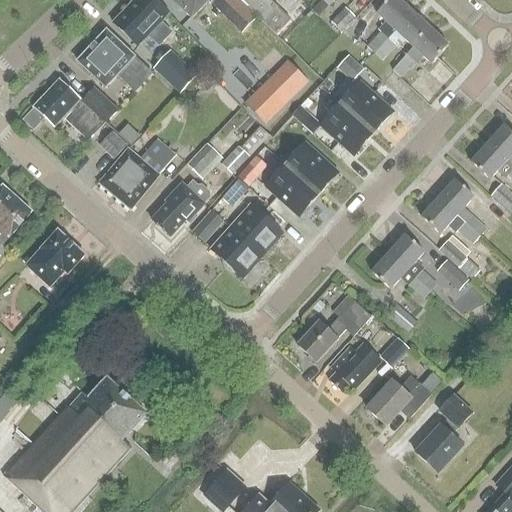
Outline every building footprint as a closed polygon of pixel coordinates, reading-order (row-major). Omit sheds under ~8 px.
[(167,15),(151,0),(136,0),(112,25),(136,47),(167,15)] [(168,0),(171,2),(171,1),(191,19),(208,0),(168,0)] [(255,21),(233,0),(215,0),(211,5),(242,35),(255,21)] [(236,0),(275,35),(303,4),(300,0),(236,0)] [(395,33),(412,14),(397,0),(392,0),(377,17),(385,23),(377,32),(380,35),(387,42),(395,33)] [(339,34),(353,19),(344,10),(330,25),(339,34)] [(430,30),(412,14),(395,33),(387,42),(388,42),(395,49),(403,40),(413,49),(430,30)] [(430,30),(413,49),(406,57),(413,64),(415,66),(423,58),(431,66),(448,47),(430,30)] [(153,75),(134,58),(110,36),(109,37),(106,34),(78,64),(105,89),(116,77),(135,94),(153,75)] [(367,50),(374,57),(388,42),(387,42),(380,35),(367,50)] [(374,57),(381,63),(395,49),(388,42),(374,57)] [(154,69),(181,93),(194,78),(167,55),(154,69)] [(400,79),(413,64),(406,57),(393,71),(400,79)] [(363,71),(349,58),(338,70),(344,75),(346,72),(355,80),(363,71)] [(273,77),(244,105),(264,125),(293,97),(273,77)] [(60,82),(34,110),(53,128),(62,120),(86,143),(99,130),(105,124),(81,102),(60,82)] [(340,106),(373,136),(393,113),(372,94),(361,84),(340,106)] [(92,90),(81,102),(105,124),(115,112),(92,90)] [(340,106),(320,128),(353,158),(373,136),(340,106)] [(511,134),(504,128),(488,146),(511,168),(511,134)] [(101,147),(115,160),(127,148),(112,135),(101,147)] [(126,151),(112,170),(99,186),(130,211),(176,158),(158,143),(140,162),(138,161),(126,151)] [(306,145),(286,167),(319,197),(339,174),(306,145)] [(197,176),(217,156),(207,146),(188,167),(197,176)] [(505,180),(507,178),(511,182),(511,168),(488,146),(471,165),(490,182),(498,174),(505,180)] [(221,167),(232,177),(250,159),(238,148),(221,167)] [(248,166),(237,178),(247,187),(258,175),(248,166)] [(319,197),(286,167),(266,189),(298,219),(319,197)] [(182,184),(165,203),(167,205),(152,222),(170,238),(185,221),(188,223),(210,198),(210,193),(202,186),(198,187),(193,182),(188,188),(182,184)] [(454,183),(438,201),(457,219),(465,226),(472,219),(464,211),(474,200),(454,183)] [(511,195),(502,186),(491,198),(511,216),(511,195)] [(0,257),(5,252),(0,247),(31,214),(3,187),(0,190),(0,257)] [(465,226),(457,219),(438,201),(421,219),(440,236),(448,228),(456,236),(459,234),(465,226)] [(230,228),(263,257),(283,235),(250,205),(230,228)] [(201,223),(214,234),(224,224),(211,212),(201,223)] [(472,219),(465,226),(480,240),(487,232),(472,219)] [(465,226),(459,234),(473,247),(480,240),(465,226)] [(263,257),(230,228),(210,250),(243,280),(263,257)] [(63,272),(67,275),(83,258),(58,234),(26,268),(48,288),(63,272)] [(404,239),(388,256),(392,259),(431,295),(437,287),(414,266),(423,256),(404,239)] [(458,268),(465,259),(448,244),(440,252),(458,268)] [(431,295),(392,259),(388,256),(372,274),(392,291),(401,281),(424,302),(431,295)] [(480,273),(467,261),(459,270),(472,281),(480,273)] [(470,282),(448,263),(439,273),(461,292),(470,282)] [(504,295),(499,297),(498,302),(502,305),(507,304),(508,299),(504,295)] [(356,304),(354,305),(340,320),(339,320),(328,331),(320,323),(299,346),(317,363),(338,341),(337,340),(346,331),(354,338),(372,319),(357,305),(356,304)] [(409,333),(417,324),(398,306),(390,316),(409,333)] [(392,371),(410,352),(397,340),(379,359),(392,371)] [(355,391),(382,362),(371,352),(364,345),(357,354),(352,349),(332,370),(337,374),(330,382),(343,394),(350,386),(355,391)] [(386,428),(400,413),(409,420),(430,397),(411,379),(401,390),(394,383),(368,411),(386,428)] [(69,411),(67,409),(5,477),(42,511),(72,511),(131,449),(123,442),(146,417),(107,381),(89,401),(83,395),(69,411)] [(449,420),(417,454),(438,474),(463,446),(452,436),(472,414),(454,398),(441,412),(449,420)] [(511,511),(511,469),(497,486),(506,494),(490,511),(511,511)] [(227,472),(204,498),(220,511),(224,511),(245,489),(227,472)] [(319,511),(292,486),(273,507),(261,497),(246,511),(319,511)]
